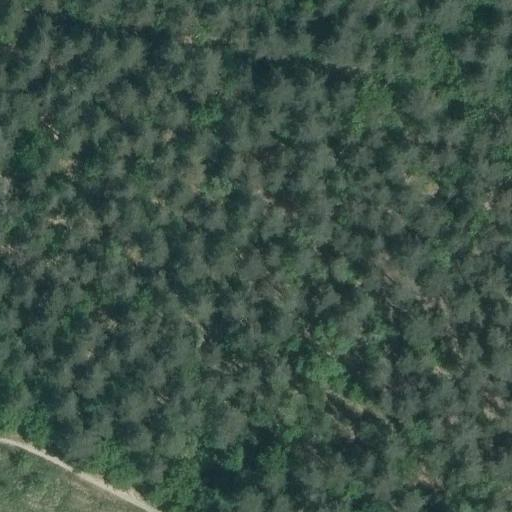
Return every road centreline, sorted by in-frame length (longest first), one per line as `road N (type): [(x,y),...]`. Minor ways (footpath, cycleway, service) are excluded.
road 1 (track): [(33,0),(511,122)]
road 2 (track): [(159,511),(0,430)]
